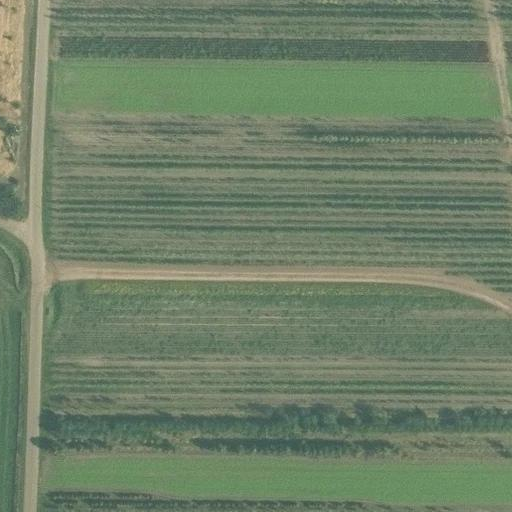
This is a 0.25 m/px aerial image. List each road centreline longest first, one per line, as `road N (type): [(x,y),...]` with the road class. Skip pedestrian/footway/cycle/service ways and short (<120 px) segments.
road 1 (unclassified): [(28,511),(44,0)]
road 2 (track): [(36,273),(471,286),(511,312)]
